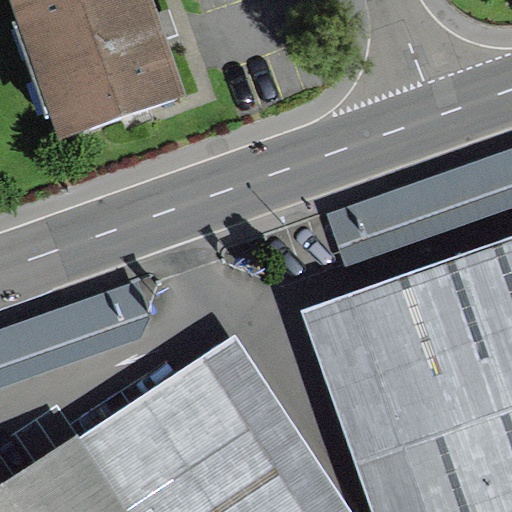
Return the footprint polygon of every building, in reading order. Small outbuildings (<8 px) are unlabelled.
[(153,15),(147,17),(140,0),(26,0),(20,2),(67,137),(175,99),(156,43),(162,41),(153,15)] [(511,186),(511,150),(324,216),(335,248),(511,186)] [(511,511),(511,252),(352,309),(424,511),(511,511)] [(0,368),(126,324),(115,292),(0,331),(0,368)] [(0,500),(0,511),(148,511),(150,511),(151,511),(302,511),(205,365),(0,500)]
